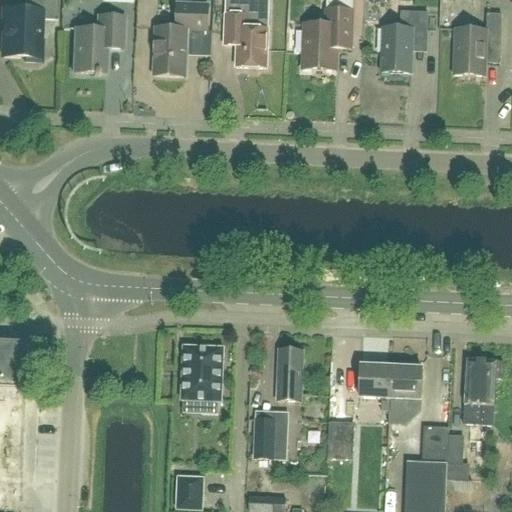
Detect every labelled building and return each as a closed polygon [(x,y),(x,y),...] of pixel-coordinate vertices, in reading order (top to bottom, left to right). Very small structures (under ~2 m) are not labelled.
[(57,24),(58,0),(25,0),(25,14),(2,13),(2,14),(5,14),(3,61),(20,62),(24,65),(35,65),(41,60),(42,48),(39,45),(40,24),(57,24)] [(337,75),(337,53),(351,53),(353,14),(353,0),(326,0),(326,13),(326,28),(304,28),(304,29),(306,29),(305,56),(303,56),(303,74),(337,75)] [(225,41),(225,49),(237,50),(237,51),(237,71),(267,72),(268,32),(268,19),(247,18),(248,2),(227,1),(226,17),(225,41)] [(156,32),(154,80),(186,81),(188,34),(208,35),(209,9),(178,7),(177,33),(156,32)] [(427,56),(428,17),(401,16),(401,32),(383,31),(383,33),(385,33),(384,57),(382,57),(381,77),(412,78),(413,56),(427,56)] [(500,62),(502,18),(488,18),(487,34),(455,33),(454,79),(486,80),(486,61),(500,62)] [(123,53),(124,21),(98,20),(97,33),(75,32),(73,77),(105,78),(106,52),(123,53)] [(0,467),(0,468),(2,442),(0,441),(0,429),(2,430),(3,406),(3,405),(3,392),(15,393),(15,392),(17,348),(0,346),(0,467)] [(184,350),(181,404),(201,405),(201,417),(218,418),(219,406),(222,406),(224,352),(184,350)] [(282,357),(280,406),(299,407),(301,358),(282,357)] [(467,396),(495,398),(496,382),(503,382),(504,367),(497,366),(497,365),(469,363),(467,396)] [(389,415),(391,372),(362,371),(360,403),(382,404),(382,415),(389,415)] [(389,415),(389,428),(399,429),(406,429),(421,414),(421,406),(423,373),(391,372),(389,415)] [(493,430),(495,398),(467,396),(465,428),(493,430)] [(256,424),(254,462),(286,464),(286,445),(273,445),(274,424),(256,424)] [(354,440),(355,427),(330,427),(329,463),(353,464),(354,440)] [(406,465),(403,511),(443,511),(446,467),(447,442),(448,431),(423,430),(421,466),(406,465)] [(177,511),(202,511),(204,482),(178,481),(177,511)] [(272,511),(273,501),(248,499),(247,511),(272,511)]
